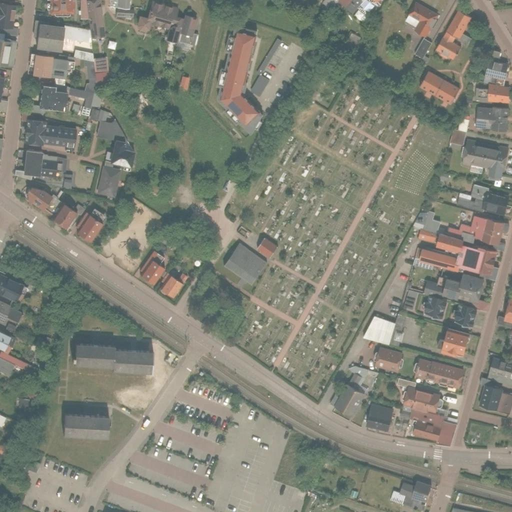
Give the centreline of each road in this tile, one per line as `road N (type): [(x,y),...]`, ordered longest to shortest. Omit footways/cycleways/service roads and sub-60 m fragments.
road 1 (residential): [(206,341),(351,436),(456,456)]
road 2 (residential): [(13,207),(206,341)]
road 3 (residential): [(89,511),(206,341)]
road 4 (residential): [(0,190),(30,0)]
road 5 (residential): [(511,253),(467,412)]
